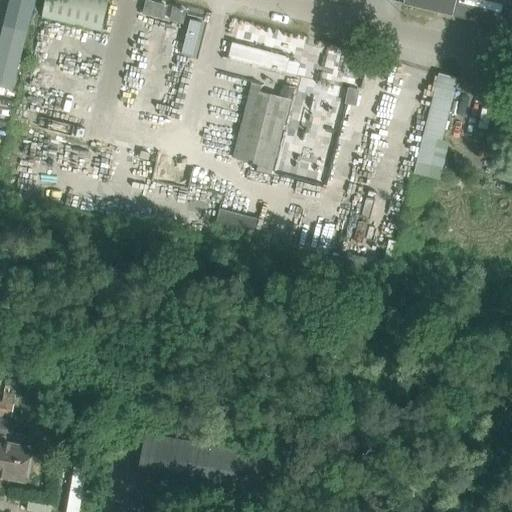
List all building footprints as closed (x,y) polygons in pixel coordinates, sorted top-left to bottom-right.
[(9,0),(0,38),(0,86),(17,92),(39,0),(9,0)] [(45,0),(41,18),(101,32),(107,0),(45,0)] [(403,0),(403,4),(438,12),(452,16),(456,0),(403,0)] [(511,0),(457,0),(453,16),(511,30),(511,0)] [(146,1),(143,13),(149,14),(152,3),(146,1)] [(174,8),(171,20),(182,22),(185,11),(174,8)] [(190,19),(181,54),(193,57),(201,22),(190,19)] [(232,42),(228,58),(285,72),(289,57),(232,42)] [(438,74),(423,136),(442,141),(457,79),(438,74)] [(283,87),(280,97),(290,100),(292,90),(283,87)] [(248,90),(232,158),(255,163),(254,170),(271,174),(290,100),(280,97),(248,90)] [(220,208),(214,228),(252,238),(257,218),(220,208)] [(0,408),(0,434),(7,435),(11,417),(12,417),(18,381),(6,379),(4,390),(1,401),(0,408)] [(145,433),(144,435),(137,475),(231,492),(236,467),(239,449),(145,433)] [(6,436),(0,435),(0,478),(26,483),(33,446),(5,441),(6,436)]
